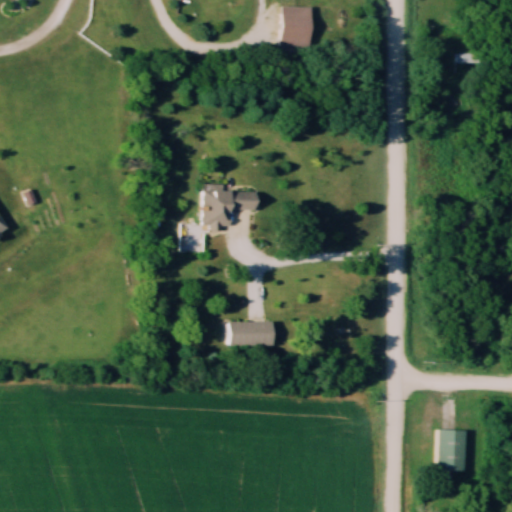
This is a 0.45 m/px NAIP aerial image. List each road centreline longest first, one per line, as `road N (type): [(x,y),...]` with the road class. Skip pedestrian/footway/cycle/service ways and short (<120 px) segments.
road 1 (residential): [(396,383),(396,0)]
road 2 (residential): [(393,511),(396,383)]
